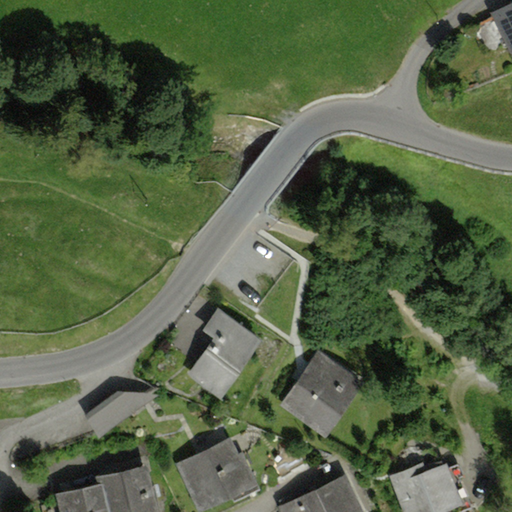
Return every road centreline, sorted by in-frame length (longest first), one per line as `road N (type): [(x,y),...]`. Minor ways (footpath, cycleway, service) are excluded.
road 1 (unclassified): [(392,122),(342,113),(305,125),(137,333),(88,357),(0,373)]
road 2 (unclassified): [(392,122),(425,43),(476,0)]
road 3 (unclassified): [(511,158),(392,122)]
